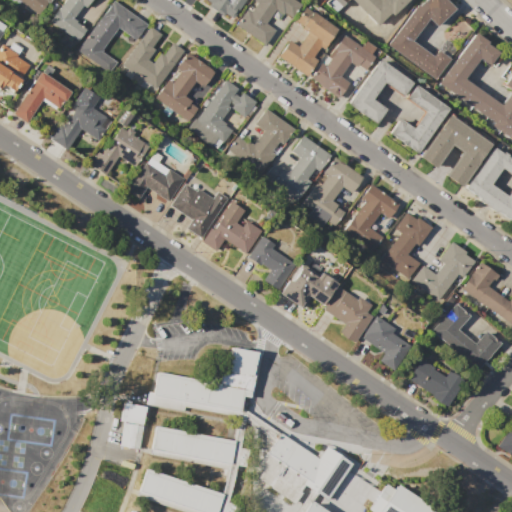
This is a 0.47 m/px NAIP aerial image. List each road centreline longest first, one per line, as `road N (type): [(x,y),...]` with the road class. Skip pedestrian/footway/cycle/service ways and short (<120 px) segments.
road 1 (residential): [(511,484),(0,138)]
road 2 (residential): [(511,255),(155,0)]
